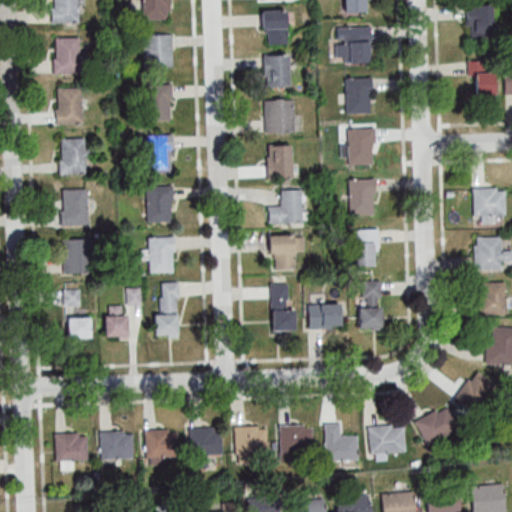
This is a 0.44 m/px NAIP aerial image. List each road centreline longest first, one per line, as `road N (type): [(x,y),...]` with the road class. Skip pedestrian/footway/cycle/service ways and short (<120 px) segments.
road 1 (residential): [(22,390),(350,379),(414,362),(425,345),(427,243),(417,0)]
road 2 (residential): [(25,511),(7,0)]
road 3 (residential): [(227,379),(213,0)]
